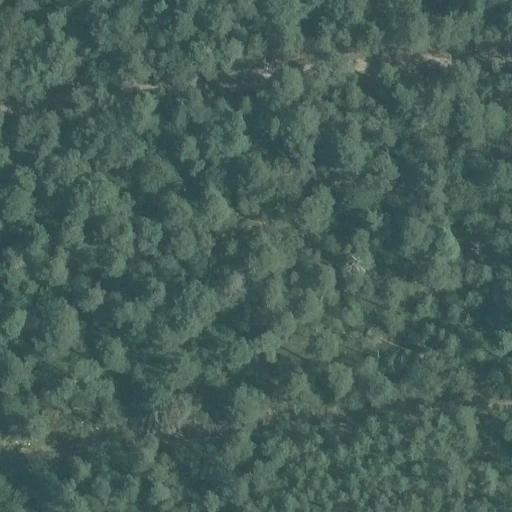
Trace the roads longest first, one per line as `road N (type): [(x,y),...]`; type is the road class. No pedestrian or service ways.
road 1 (track): [(511,61),(218,79),(0,112)]
road 2 (track): [(16,452),(511,407)]
